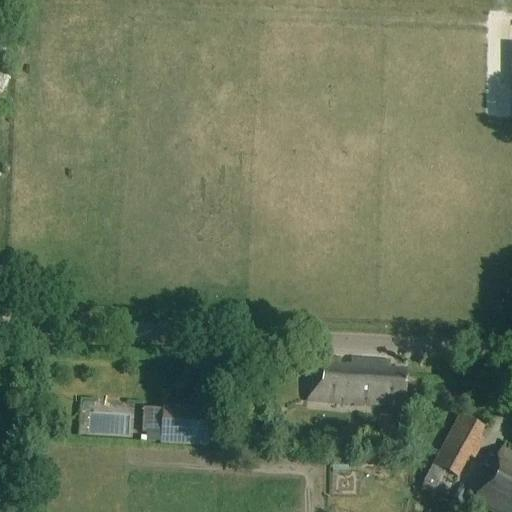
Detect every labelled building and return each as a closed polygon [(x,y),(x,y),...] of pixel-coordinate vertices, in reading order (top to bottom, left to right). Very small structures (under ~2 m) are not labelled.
[(340,361),(311,359),(306,402),(350,406),(350,404),(354,404),(354,406),(360,406),(361,404),(388,406),(388,408),(404,410),(406,374),(389,372),(389,363),(351,361),(350,369),(339,369),(340,361)] [(176,381),(175,390),(185,391),(186,381),(176,381)] [(142,411),(142,435),(160,435),(160,440),(204,441),(205,409),(162,408),(162,411),(142,411)] [(458,417),(452,430),(423,484),(435,491),(445,474),(457,481),(469,460),(484,431),(458,417)] [(378,418),(376,437),(395,439),(396,427),(392,426),(393,419),(378,418)] [(511,511),(511,456),(501,451),(473,505),(487,511),(511,511)] [(12,478),(13,503),(25,503),(24,478),(12,478)] [(423,484),(419,490),(432,497),(435,491),(423,484)]
